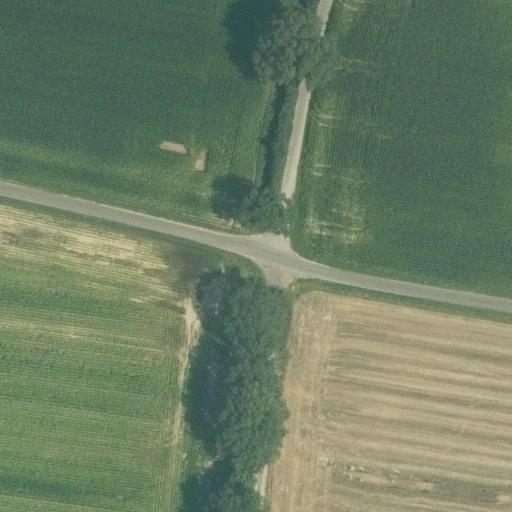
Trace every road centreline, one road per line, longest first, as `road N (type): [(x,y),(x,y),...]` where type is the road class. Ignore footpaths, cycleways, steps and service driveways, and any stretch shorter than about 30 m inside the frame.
road 1 (unclassified): [(273,265),(0,194)]
road 2 (unclassified): [(325,0),(273,265)]
road 3 (track): [(273,265),(249,511)]
road 4 (unclassified): [(511,310),(273,265)]
